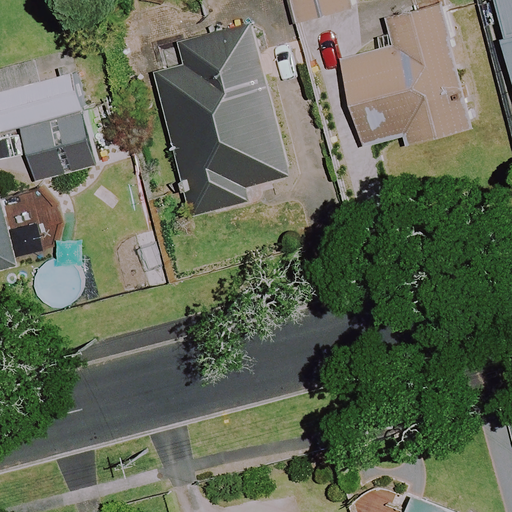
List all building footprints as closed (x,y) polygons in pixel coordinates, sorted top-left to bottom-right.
[(347,0),(291,0),(295,24),(350,14),(347,0)] [(511,0),(502,0),(511,38),(511,0)] [(386,45),(348,53),(367,146),(405,138),(406,145),(476,131),(453,5),(380,20),(386,45)] [(287,133),(253,20),(183,41),(190,67),(163,75),(189,162),(287,133)] [(27,130),(91,115),(80,72),(0,91),(0,101),(8,134),(27,130)] [(91,115),(27,130),(39,182),(102,168),(91,115)] [(0,269),(25,263),(1,167),(0,167),(0,269)] [(459,511),(423,496),(416,511),(459,511)]
